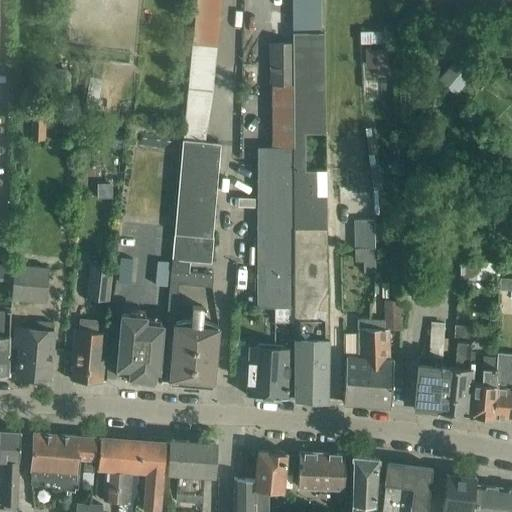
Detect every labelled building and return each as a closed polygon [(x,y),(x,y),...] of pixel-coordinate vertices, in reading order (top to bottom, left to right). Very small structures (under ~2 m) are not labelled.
[(208,134),(217,0),(193,0),(184,133),(208,134)] [(291,83),(292,148),(293,306),(294,398),(328,401),(329,302),(325,170),(306,170),(305,133),(326,132),(324,31),(291,32),(291,43),(291,83)] [(269,43),(269,84),(291,83),(291,43),(269,43)] [(103,79),(91,77),(85,108),(97,110),(103,79)] [(46,140),(47,108),(31,108),(31,140),(46,140)] [(220,142),(182,139),(172,256),(189,257),(197,257),(197,260),(210,262),(220,142)] [(274,306),(293,306),(292,148),(254,147),(256,307),(274,306)] [(111,185),(97,185),(97,199),(111,198),(111,185)] [(374,219),(353,220),(353,247),(374,247),(374,219)] [(385,224),(376,225),(376,240),(385,240),(385,224)] [(448,281),(449,244),(433,243),(431,280),(448,281)] [(375,272),(374,247),(353,247),(353,261),(362,261),(363,273),(375,272)] [(210,299),(213,274),(188,272),(189,257),(172,256),(168,295),(210,299)] [(132,259),(120,257),(118,282),(129,283),(132,259)] [(172,262),(156,260),(154,285),(169,286),(172,262)] [(108,301),(112,266),(90,263),(86,298),(108,301)] [(49,268),(14,264),(11,299),(46,302),(49,268)] [(174,321),(170,362),(169,382),(186,384),(186,381),(196,382),(196,385),(213,386),(218,325),(217,325),(216,327),(201,325),(203,306),(192,305),(190,324),(175,323),(175,321),(174,321)] [(293,306),(274,306),(274,321),(293,321),(294,398),(293,306)] [(0,372),(9,373),(11,310),(0,309),(0,372)] [(121,313),(117,355),(116,375),(129,376),(128,381),(154,383),(155,370),(158,370),(162,324),(145,322),(146,315),(121,313)] [(358,357),(346,356),(343,402),(366,404),(368,318),(358,317),(358,357)] [(79,318),(78,329),(75,329),(70,379),(102,382),(106,331),(97,331),(98,319),(79,318)] [(385,319),(368,318),(366,404),(390,405),(393,360),(390,359),(389,329),(384,329),(385,319)] [(19,347),(19,354),(17,374),(49,377),(54,324),(36,322),(35,329),(15,327),(14,346),(19,347)] [(442,326),(431,325),(427,364),(440,365),(442,326)] [(472,326),(454,325),(454,337),(471,338),(472,326)] [(449,365),(445,365),(441,411),(468,413),(471,381),(472,381),(474,363),(469,362),(471,343),(456,342),(454,362),(450,361),(449,365)] [(250,346),(248,374),(246,394),(287,398),(291,349),(250,346)] [(511,352),(496,350),(496,357),(494,417),(511,418),(511,352)] [(494,417),(496,357),(482,356),(481,382),(472,381),(468,413),(494,417)] [(440,365),(427,364),(413,364),(413,408),(441,411),(445,365),(440,365)] [(0,429),(0,460),(3,460),(1,505),(16,506),(19,451),(20,431),(0,429)] [(32,451),(29,481),(49,483),(54,483),(54,487),(60,488),(73,489),(76,457),(84,458),(82,482),(92,483),(92,476),(91,476),(91,472),(93,472),(94,459),(94,457),(96,437),(65,434),(34,432),(32,451)] [(121,437),(108,436),(108,438),(100,437),(98,467),(105,467),(103,500),(116,501),(121,437)] [(140,439),(121,437),(116,501),(129,502),(131,470),(137,470),(140,439)] [(142,508),(161,509),(165,441),(140,437),(140,439),(137,470),(146,471),(142,508)] [(192,441),(171,440),(169,471),(178,472),(175,501),(189,502),(188,493),(192,441)] [(192,441),(189,502),(202,503),(204,474),(213,475),(215,443),(192,441)] [(285,453),(258,450),(255,479),(234,477),(233,511),(268,511),(269,489),(282,491),(285,453)] [(297,486),(344,488),(345,453),(299,451),(297,486)] [(376,483),(378,457),(353,455),(351,511),(365,511),(365,510),(378,511),(378,497),(380,483),(376,483)] [(403,463),(387,462),(384,484),(380,483),(378,497),(378,511),(381,511),(426,511),(432,470),(432,467),(403,464),(403,463)] [(470,511),(474,476),(447,473),(442,511),(470,511)] [(478,484),(475,504),(474,511),(499,511),(503,487),(478,484)] [(511,511),(511,488),(503,487),(499,511),(511,511)] [(74,502),(73,511),(101,511),(102,504),(74,502)]
